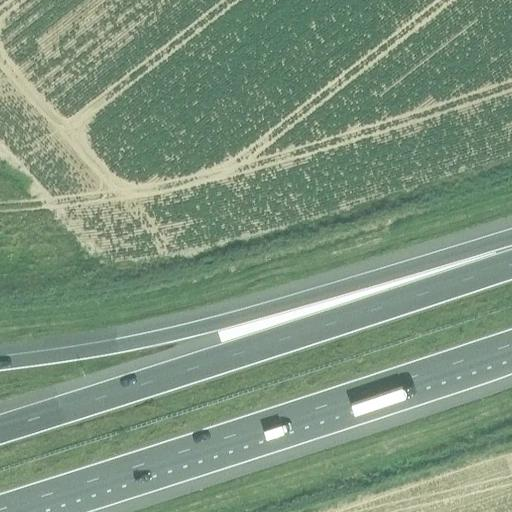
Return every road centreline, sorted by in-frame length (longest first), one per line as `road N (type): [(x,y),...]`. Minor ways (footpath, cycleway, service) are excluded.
road 1 (motorway): [(511,264),(0,428)]
road 2 (motorway): [(0,508),(511,344)]
road 3 (motorway): [(511,253),(173,334),(0,363)]
